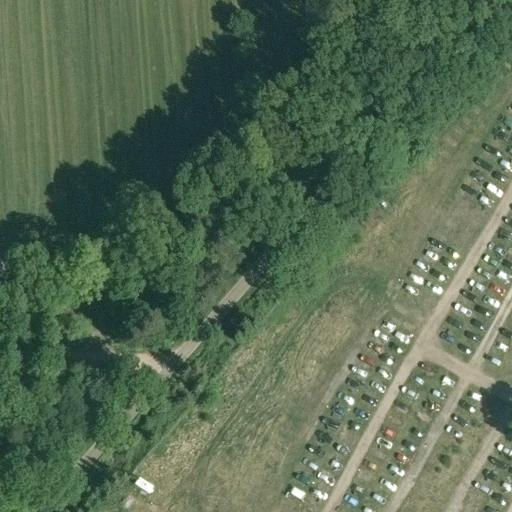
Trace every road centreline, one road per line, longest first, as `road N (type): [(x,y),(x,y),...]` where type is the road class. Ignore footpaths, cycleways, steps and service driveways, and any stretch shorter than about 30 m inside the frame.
road 1 (unclassified): [(44,511),(500,0)]
road 2 (track): [(0,362),(98,359),(163,380)]
